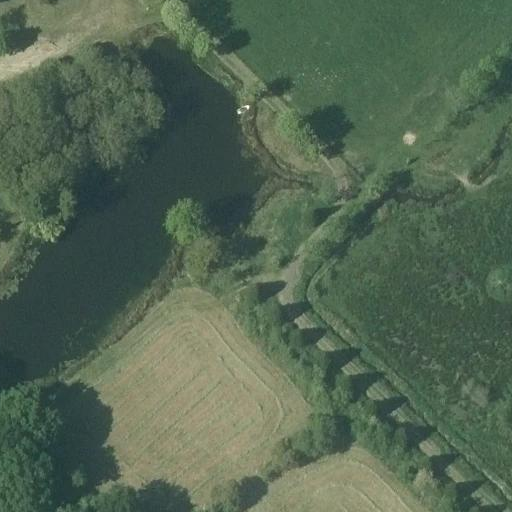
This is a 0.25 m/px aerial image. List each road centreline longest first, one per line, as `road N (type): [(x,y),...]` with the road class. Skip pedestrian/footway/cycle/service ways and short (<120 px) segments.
road 1 (track): [(511,59),(370,204),(157,0)]
road 2 (track): [(370,204),(300,280),(295,319),(482,511)]
